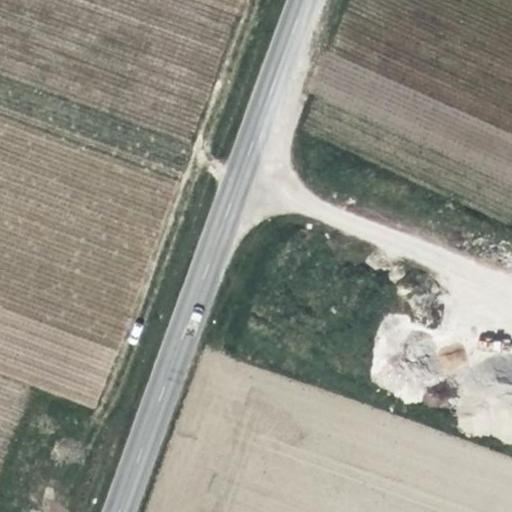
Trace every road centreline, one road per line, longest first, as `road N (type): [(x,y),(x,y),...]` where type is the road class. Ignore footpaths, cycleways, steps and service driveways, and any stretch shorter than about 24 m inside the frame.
road 1 (track): [(35,511),(2,500),(41,399),(104,421),(253,0)]
road 2 (tertiary): [(116,511),(299,0)]
